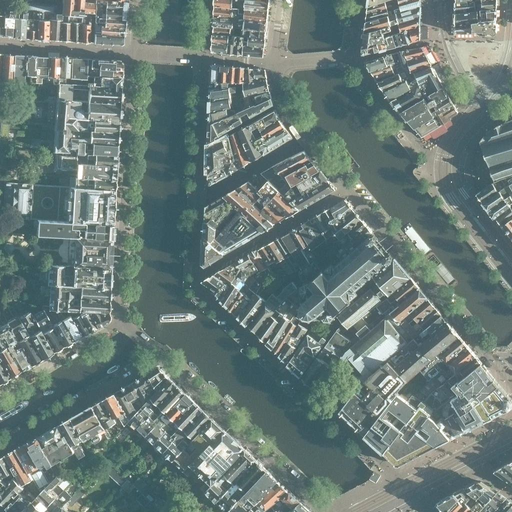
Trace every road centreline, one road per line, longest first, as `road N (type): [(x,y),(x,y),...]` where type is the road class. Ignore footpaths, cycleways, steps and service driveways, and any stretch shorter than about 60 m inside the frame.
road 1 (residential): [(414,494),(195,279)]
road 2 (residential): [(132,54),(122,320)]
road 3 (residential): [(349,189),(511,384)]
road 4 (residential): [(160,356),(326,511)]
road 5 (residential): [(195,279),(203,58)]
road 6 (residential): [(440,0),(453,57),(480,91),(489,91),(502,67),(511,12)]
road 7 (residential): [(0,449),(160,356)]
road 8 (residential): [(195,279),(349,189)]
road 9 (residential): [(275,64),(294,120),(349,189)]
road 10 (residential): [(122,320),(0,390)]
road 11 (residential): [(275,64),(353,58),(361,0)]
road 12 (residential): [(0,45),(132,54)]
